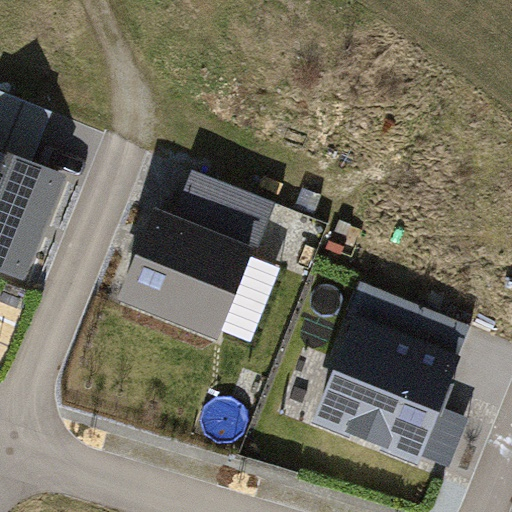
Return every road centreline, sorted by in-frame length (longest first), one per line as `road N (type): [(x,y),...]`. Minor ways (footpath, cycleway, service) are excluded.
road 1 (residential): [(9,447),(220,511)]
road 2 (track): [(96,0),(121,67),(132,139)]
